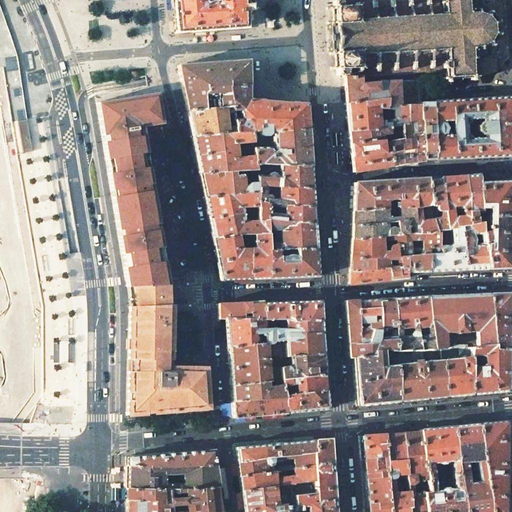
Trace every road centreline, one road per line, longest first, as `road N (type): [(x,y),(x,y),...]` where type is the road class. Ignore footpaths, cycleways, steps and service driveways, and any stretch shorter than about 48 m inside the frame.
road 1 (primary): [(32,0),(63,86),(97,299)]
road 2 (residential): [(96,449),(342,420)]
road 3 (residential): [(168,89),(207,294)]
road 4 (residential): [(320,178),(511,166)]
road 5 (residential): [(329,291),(511,280)]
road 6 (residential): [(342,420),(511,403)]
road 7 (primary): [(97,299),(96,449)]
road 8 (residential): [(308,38),(159,50)]
road 9 (residential): [(329,291),(342,420)]
road 10 (residential): [(329,291),(207,294)]
